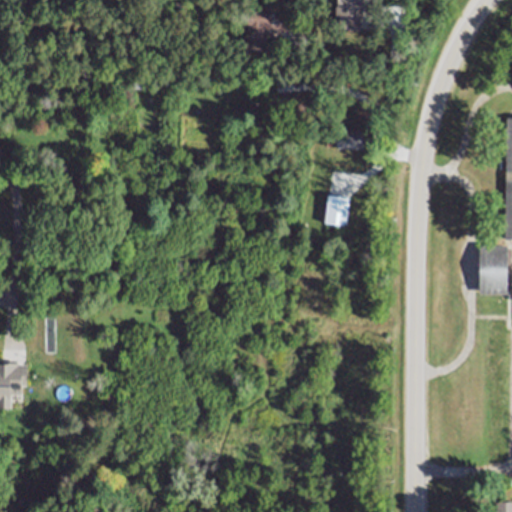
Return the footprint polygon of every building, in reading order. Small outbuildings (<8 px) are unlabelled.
[(359,29),(340,29),(340,15),(335,15),(335,6),(337,6),(337,0),(372,0),(372,6),(360,5),(359,29)] [(279,5),(279,12),(292,12),(293,28),(268,28),(268,50),(245,50),(245,5),(279,5)] [(336,128),(353,128),(357,124),(366,125),(371,131),(377,131),(377,147),(335,147),(336,128)] [(328,194),(350,197),(346,226),(324,223),(328,194)] [(480,245),(508,245),(508,292),(479,292),(480,245)] [(0,361),(27,363),(25,384),(21,383),(20,394),(13,393),(12,407),(0,406),(0,361)] [(511,511),(495,511),(495,502),(511,501),(511,511)]
